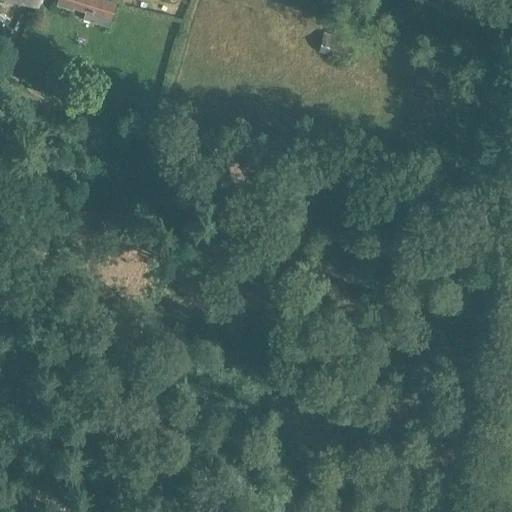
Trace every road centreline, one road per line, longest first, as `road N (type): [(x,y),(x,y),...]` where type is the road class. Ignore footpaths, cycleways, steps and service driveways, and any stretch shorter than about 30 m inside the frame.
road 1 (track): [(0,70),(27,93),(157,153),(215,200),(286,283),(436,511)]
road 2 (track): [(0,301),(60,511)]
